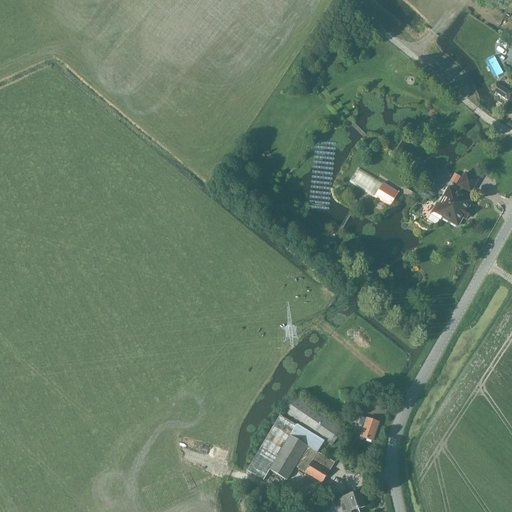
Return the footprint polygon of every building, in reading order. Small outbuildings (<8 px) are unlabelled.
[(52,31),(37,36),(40,42),(54,37),(52,31)] [(377,61),(372,74),(390,80),(403,92),(412,81),(399,69),(377,61)] [(509,100),(511,96),(511,73),(498,90),(509,100)] [(315,80),(309,85),(313,89),(319,84),(315,80)] [(357,169),(350,181),(374,197),(382,184),(357,169)] [(470,192),(472,193),(479,182),(466,174),(460,185),(463,187),(460,193),(450,188),(440,206),(437,204),(431,214),(441,220),(442,217),(459,227),(463,219),(466,221),(472,212),(469,210),(473,202),(466,198),(470,192)] [(455,174),(451,181),(456,184),(460,177),(455,174)] [(374,197),(390,207),(398,193),(383,183),(382,184),(374,197)] [(325,300),(314,290),(307,297),(318,307),(325,300)] [(343,429),(293,395),(281,412),(332,447),(343,429)] [(269,470),(296,425),(278,415),(247,471),(263,480),(269,470)] [(364,430),(361,438),(372,442),(379,424),(365,419),(365,420),(361,418),(357,427),(364,430)] [(296,425),(269,470),(287,481),(295,467),(305,473),(318,453),(315,451),(321,441),(296,425)] [(335,464),(318,453),(305,473),(322,484),(335,464)] [(338,500),(340,506),(342,511),(359,511),(359,510),(365,508),(360,493),(338,500)]
